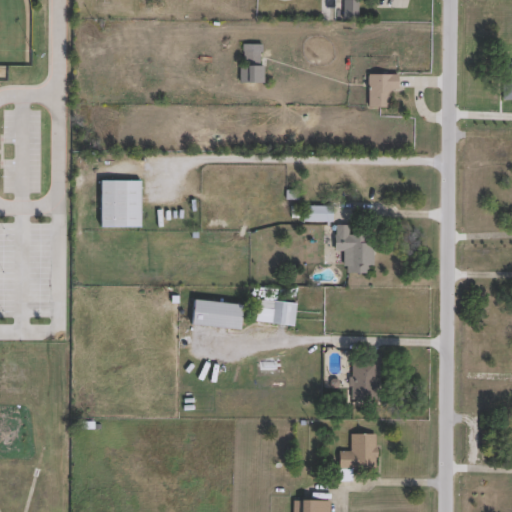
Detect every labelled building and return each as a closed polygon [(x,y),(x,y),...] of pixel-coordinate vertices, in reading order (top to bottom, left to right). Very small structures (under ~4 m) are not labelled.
[(352,0),(352,14),(339,13),(339,0),(352,0)] [(255,74),(238,73),(239,39),(256,39),(255,74)] [(511,95),(499,95),(499,80),(507,80),(506,70),(500,70),(500,59),(511,58),(511,95)] [(387,103),(365,103),(365,81),(365,70),(393,69),(393,85),(387,85),(387,103)] [(26,175),(38,175),(38,149),(26,149),(26,175)] [(140,227),(140,179),(99,179),(99,227),(140,227)] [(328,217),(300,217),(300,203),(328,202),(328,217)] [(369,231),(367,262),(367,270),(339,268),(339,261),(340,247),(330,247),(331,232),(332,221),(348,222),(347,230),(369,231)] [(292,301),(288,323),(277,321),(252,317),(254,306),(255,303),(256,295),(292,301)] [(238,302),(236,326),(186,321),(188,296),(238,302)] [(375,397),(347,397),(347,377),(347,356),(376,356),(375,397)] [(372,454),(371,466),(335,465),(335,457),(335,448),(347,448),(347,431),(371,431),(371,444),(374,444),(374,454),(372,454)] [(317,511),(285,511),(296,492),(305,496),(321,505),(317,511)]
